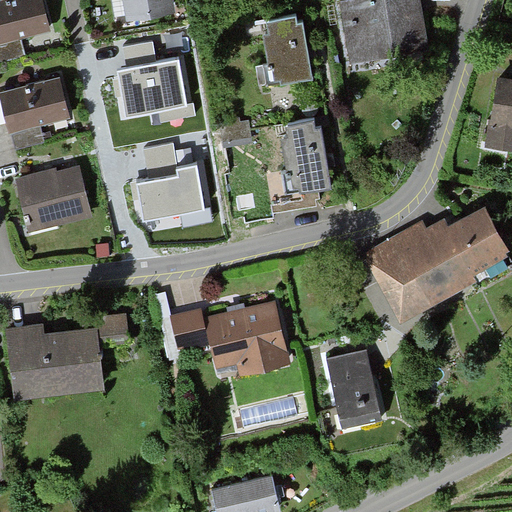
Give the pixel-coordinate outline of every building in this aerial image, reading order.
[(0,43),(10,41),(51,30),(43,0),(8,0),(0,2),(0,43)] [(173,0),(123,0),(127,21),(175,13),(173,0)] [(334,0),(343,58),(422,46),(415,0),(334,0)] [(270,81),(306,75),(296,16),(260,22),(270,81)] [(195,103),(187,104),(179,59),(158,63),(154,42),(125,48),(129,69),(118,71),(127,115),(159,109),(162,123),(197,116),(195,103)] [(511,76),(492,74),(483,144),(511,147),(511,76)] [(31,127),(70,117),(61,79),(2,93),(11,132),(31,127)] [(286,192),(325,184),(313,125),(307,126),(305,116),(279,122),(281,136),(275,137),(286,192)] [(174,143),(144,149),(149,180),(137,182),(144,220),(181,213),(183,227),(213,221),(211,209),(205,210),(197,163),(178,166),(174,143)] [(29,233),(92,216),(78,166),(51,173),(15,183),(29,233)] [(469,287),(511,265),(477,200),(439,219),(437,215),(419,224),(415,218),(359,248),(394,315),(465,279),(469,287)] [(241,381),(293,368),(278,308),(206,326),(203,314),(173,322),(181,355),(212,348),(218,375),(238,370),(241,381)] [(130,345),(128,319),(99,321),(100,333),(101,347),(130,345)] [(15,398),(105,391),(101,347),(100,333),(46,338),(45,328),(10,331),(15,398)] [(337,425),(375,416),(359,347),(321,356),(337,425)] [(213,511),(276,511),(268,475),(208,489),(213,511)]
